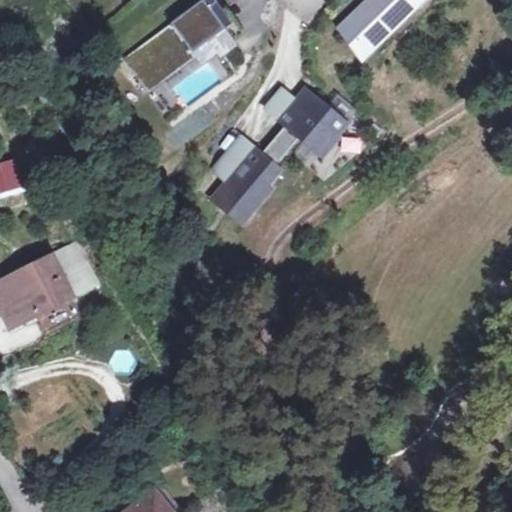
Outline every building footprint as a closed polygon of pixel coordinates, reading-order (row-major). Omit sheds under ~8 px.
[(434,0),(361,0),(331,31),(367,67),(434,0)] [(207,2),(121,61),(145,95),(195,61),(191,55),(227,30),(207,2)] [(221,184),(214,192),(243,217),(264,192),(282,170),(277,166),(296,143),(321,165),(355,125),(306,84),(292,100),(274,121),(283,128),(263,151),(255,144),(253,147),(221,184)] [(292,100),(278,88),(260,110),(274,121),(292,100)] [(253,147),(238,134),(206,171),(221,184),(253,147)] [(0,197),(26,189),(17,161),(0,166),(0,197)] [(214,192),(209,199),(243,228),(270,196),(264,192),(243,217),(214,192)] [(78,244),(51,258),(70,297),(98,282),(78,244)] [(70,297),(51,258),(0,282),(0,299),(13,326),(70,297)] [(243,332),(219,335),(221,367),(246,365),(243,332)] [(169,511),(162,503),(158,506),(151,496),(155,492),(150,488),(127,505),(131,510),(128,511),(169,511)]
